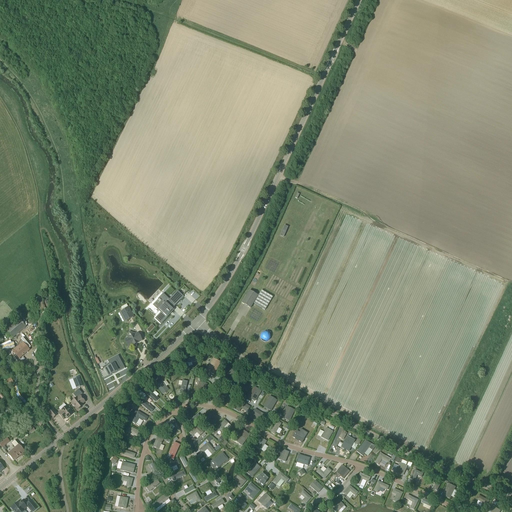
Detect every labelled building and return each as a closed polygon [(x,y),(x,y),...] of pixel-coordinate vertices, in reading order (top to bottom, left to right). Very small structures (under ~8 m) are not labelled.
[(278,243),(273,253),(276,255),(278,252),(282,245),(278,243)] [(249,290),(241,303),(250,309),(258,296),(249,290)] [(155,319),(160,324),(174,310),(173,308),(184,297),(177,291),(169,299),(163,294),(158,299),(158,300),(153,305),(160,313),(155,319)] [(40,297),(35,299),(31,302),(34,312),(44,309),(40,297)] [(126,321),(133,317),(129,308),(122,312),(126,321)] [(6,330),(13,338),(26,327),(19,319),(6,330)] [(152,324),(146,330),(149,333),(155,327),(152,324)] [(135,335),(129,333),(128,339),(125,340),(129,347),(141,341),(138,334),(135,335)] [(23,342),(13,351),(19,359),(30,350),(23,342)] [(108,376),(117,370),(116,368),(120,366),(116,359),(103,367),(108,376)] [(221,363),(214,359),(207,371),(214,375),(221,363)] [(228,368),(221,378),(228,383),(236,373),(228,368)] [(172,369),(163,373),(164,377),(174,373),(172,369)] [(73,379),(76,389),(83,386),(79,377),(73,379)] [(249,386),(242,381),(235,391),(242,396),(249,386)] [(205,396),(208,384),(199,382),(197,394),(205,396)] [(262,392),(254,387),(248,398),(255,403),(262,392)] [(149,391),(146,394),(155,403),(158,399),(157,397),(153,394),(149,391)] [(164,404),(170,401),(165,391),(159,393),(164,404)] [(229,394),(221,391),(216,401),(224,405),(229,394)] [(85,402),(80,396),(77,398),(71,402),(77,410),(78,409),(79,409),(81,408),(81,407),(83,405),(82,404),(85,402)] [(278,401),(270,397),(264,407),(271,412),(278,401)] [(154,410),(144,401),(141,405),(151,413),(154,410)] [(247,413),(251,408),(243,403),(237,412),(239,413),(242,409),(247,413)] [(67,419),(73,414),(66,406),(61,411),(58,414),(63,420),(66,418),(67,419)] [(295,411),(287,408),(282,418),(290,422),(295,411)] [(53,409),(48,414),(52,419),(57,414),(53,409)] [(261,425),(266,416),(256,410),(252,415),(258,418),(256,422),(261,425)] [(146,423),(149,418),(139,412),(132,422),(136,425),(140,419),(146,423)] [(200,418),(197,414),(187,423),(190,426),(200,418)] [(218,419),(211,414),(205,424),(212,429),(218,419)] [(173,418),(165,425),(168,429),(177,423),(173,418)] [(228,424),(224,421),(217,429),(224,436),(228,432),(224,429),(228,424)] [(282,425),(277,422),(271,433),(275,436),(282,425)] [(197,433),(200,437),(204,433),(197,427),(190,434),(193,437),(197,433)] [(142,441),(145,434),(131,428),(129,434),(142,441)] [(295,439),(302,443),(304,439),(307,433),(301,430),(301,429),(299,432),(297,431),(296,431),(292,437),(295,439)] [(334,432),(326,429),(321,438),(329,442),(334,432)] [(250,436),(243,431),(235,441),(242,447),(250,436)] [(165,438),(158,435),(153,448),(160,451),(165,438)] [(347,437),(341,449),(349,453),(355,442),(347,437)] [(260,438),(255,447),(261,451),(267,442),(260,438)] [(0,444),(0,445),(2,448),(10,442),(7,439),(0,444)] [(372,445),(366,440),(357,452),(363,457),(372,445)] [(8,454),(13,461),(24,452),(15,441),(11,444),(15,448),(8,454)] [(180,445),(175,442),(169,454),(175,457),(180,445)] [(208,450),(212,456),(216,453),(208,444),(200,451),(203,454),(208,450)] [(377,447),(372,452),(376,455),(381,449),(377,447)] [(282,450),(278,460),(286,463),(290,453),(282,450)] [(135,460),(137,455),(124,451),(122,456),(135,460)] [(228,460),(223,454),(212,462),(218,469),(228,460)] [(392,461),(381,454),(375,464),(379,466),(382,461),(389,465),(392,461)] [(308,466),(310,458),(300,455),(297,463),(308,466)] [(184,457),(180,459),(184,468),(188,466),(184,457)] [(179,464),(177,460),(165,466),(166,470),(179,464)] [(134,474),(136,466),(123,463),(121,471),(134,474)] [(153,463),(149,465),(154,477),(158,475),(153,463)] [(261,469),(255,463),(246,473),(252,478),(261,469)] [(408,467),(400,464),(396,474),(403,477),(408,467)] [(348,470),(342,465),(336,473),(342,477),(348,470)] [(323,473),(319,469),(315,472),(324,480),(331,471),(327,468),(323,473)] [(194,483),(198,481),(192,471),(188,474),(194,483)] [(424,474),(415,471),(411,480),(415,482),(417,476),(422,478),(424,474)] [(185,476),(183,472),(171,478),(173,482),(185,476)] [(287,484),(289,480),(281,474),(273,483),(277,485),(282,480),(287,484)] [(368,483),(370,478),(360,474),(355,484),(360,485),(362,480),(368,483)] [(247,482),(239,475),(236,478),(240,482),(237,486),(241,489),(247,482)] [(259,478),(256,481),(264,488),(267,484),(266,484),(269,481),(263,475),(260,478),(259,478)] [(131,488),(134,480),(123,477),(122,481),(128,483),(127,487),(131,488)] [(159,484),(155,478),(146,486),(150,491),(159,484)] [(438,492),(442,483),(433,478),(431,482),(436,485),(434,490),(438,492)] [(318,494),(323,488),(315,480),(310,486),(318,494)] [(389,486),(377,481),(373,491),(378,493),(380,488),(387,491),(389,486)] [(253,500),(260,492),(251,484),(248,487),(254,492),(250,497),(253,500)] [(456,487),(449,484),(444,494),(452,497),(456,487)] [(354,496),(357,493),(349,485),(342,493),(346,496),(350,492),(354,496)] [(195,490),(193,486),(183,491),(185,495),(195,490)] [(404,494),(395,490),(393,494),(397,496),(394,502),(399,504),(404,494)] [(312,499),(303,491),(300,495),(305,499),(302,502),(306,506),(312,499)] [(200,500),(196,492),(187,497),(189,501),(195,498),(197,502),(200,500)] [(217,497),(215,492),(204,498),(206,503),(217,497)] [(169,500),(165,495),(152,505),(156,510),(169,500)] [(271,499),(266,495),(259,502),(264,507),(271,499)] [(490,501),(480,495),(477,500),(483,503),(479,510),(484,511),(490,501)] [(413,503),(410,509),(414,511),(419,501),(408,496),(406,499),(413,503)] [(339,511),(344,506),(335,497),(330,502),(339,511)] [(126,508),(128,499),(121,498),(118,508),(127,510),(127,508),(126,508)] [(11,508),(14,511),(23,511),(24,511),(23,510),(27,507),(30,511),(34,511),(39,509),(32,500),(25,506),(22,501),(19,504),(18,503),(11,508)] [(223,500),(212,506),(214,509),(225,503),(223,500)] [(434,509),(436,505),(425,500),(423,504),(434,509)]
